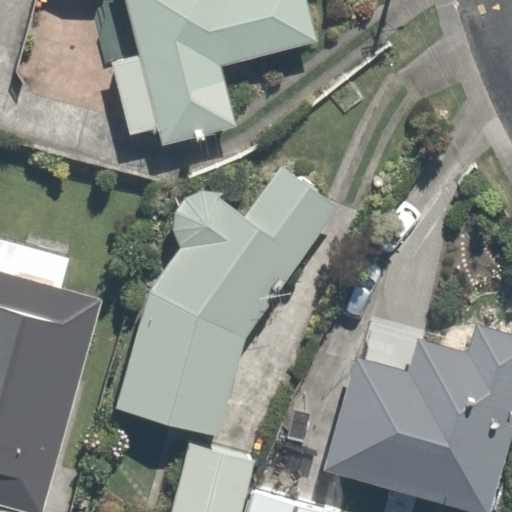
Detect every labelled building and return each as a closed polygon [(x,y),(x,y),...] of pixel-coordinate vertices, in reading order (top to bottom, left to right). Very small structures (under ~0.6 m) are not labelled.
[(123,0),(139,46),(107,57),(131,129),(153,121),(160,143),(242,116),(221,53),(316,22),(308,0),(123,0)] [(172,227),(148,262),(118,392),(219,415),(241,320),(325,195),(268,157),(240,200),(198,172),(164,222),(172,227)] [(0,495),(52,506),(98,283),(65,276),(73,237),(0,221),(0,495)] [(487,497),(511,395),(511,324),(470,314),(465,333),(359,307),(321,455),(487,497)] [(239,511),(250,474),(258,446),(188,426),(163,511),(239,511)] [(333,511),(337,499),(250,474),(239,511),(333,511)]
